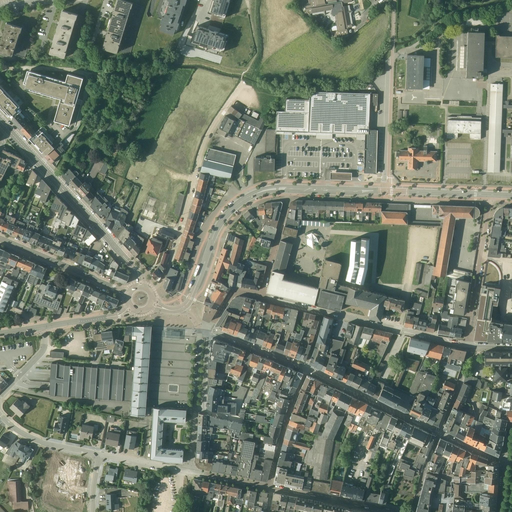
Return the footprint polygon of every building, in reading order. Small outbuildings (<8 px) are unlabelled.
[(133,3),(120,0),(115,0),(115,3),(116,4),(114,9),(113,14),(111,19),(111,18),(108,27),(109,28),(107,33),(106,37),(103,47),(102,48),(104,49),(116,53),(116,52),(117,53),(118,51),(131,8),(133,3)] [(185,5),(186,0),(167,0),(169,1),(164,17),(162,16),(160,24),(162,24),(160,30),(174,35),(175,29),(177,29),(179,23),(177,22),(183,4),(185,5)] [(212,0),(208,12),(214,13),(214,15),(225,18),(230,0),(212,0)] [(352,27),(352,26),(352,24),(353,24),(351,13),(352,11),(352,10),(350,9),(349,5),(346,5),(345,3),(352,2),(351,0),(307,0),(308,2),(304,2),(306,11),(309,11),(309,13),(310,13),(312,13),(312,15),(323,13),(325,15),(327,12),(330,12),(330,14),(333,16),(335,16),(335,18),(335,21),(336,22),(336,25),(338,35),(348,34),(347,29),(348,29),(349,28),(348,27),(352,27)] [(137,5),(133,3),(131,8),(118,51),(130,55),(143,13),(144,7),(137,5)] [(60,15),(61,15),(59,22),(58,24),(58,26),(57,25),(56,30),(56,31),(55,35),(55,34),(53,41),(53,43),(51,47),(51,46),(49,52),(49,53),(50,53),(50,54),(55,55),(59,56),(64,58),(64,57),(65,57),(67,51),(66,51),(76,20),(78,15),(62,10),(60,15)] [(82,16),(78,15),(76,20),(66,51),(67,51),(65,57),(78,57),(83,41),(90,19),(82,16)] [(21,27),(13,54),(24,58),(28,46),(33,31),(29,30),(31,24),(23,22),(21,27)] [(21,27),(7,23),(3,34),(2,37),(0,43),(0,51),(3,53),(3,52),(7,53),(7,54),(12,56),(13,54),(21,27)] [(331,36),(338,35),(336,25),(331,26),(330,28),(331,36)] [(227,35),(197,26),(195,32),(194,31),(190,42),(223,52),(227,41),(225,41),(227,35)] [(471,31),(467,31),(467,46),(460,46),(459,67),(466,68),(466,77),(483,77),(484,31),(477,31),(477,27),(471,27),(471,31)] [(511,35),(500,35),(498,34),(497,34),(496,35),(495,41),(485,41),(484,44),(495,45),(495,48),(495,57),(511,57),(511,35)] [(424,55),(407,54),(406,87),(429,88),(430,58),(424,57),(424,55)] [(76,103),(83,78),(68,73),(65,81),(27,70),(23,83),(26,84),(25,88),(57,97),(60,99),(58,105),(57,109),(54,121),(69,125),(76,103)] [(502,104),(503,83),(490,83),(487,171),(499,171),(500,132),(501,129),(502,107),(502,104)] [(0,103),(1,105),(10,96),(4,89),(0,92),(0,103)] [(378,93),(309,91),(309,99),(308,134),(316,134),(316,135),(315,138),(324,139),(332,139),(332,135),(365,136),(369,136),(369,129),(370,106),(378,106),(378,93)] [(19,106),(10,96),(1,105),(10,115),(18,107),(19,106)] [(308,134),(309,99),(285,99),(285,112),(276,112),(276,129),(275,133),(308,134)] [(76,103),(69,125),(74,126),(81,105),(76,103)] [(10,115),(1,105),(0,104),(0,107),(8,117),(9,116),(12,119),(11,120),(20,112),(21,111),(18,107),(10,115)] [(96,105),(84,125),(90,128),(101,109),(96,105)] [(246,121),(262,129),(266,120),(261,117),(259,120),(242,112),(242,113),(231,105),(228,110),(239,118),(246,121)] [(103,108),(91,129),(96,132),(108,111),(103,108)] [(20,112),(11,120),(16,125),(25,117),(20,112)] [(109,112),(97,132),(102,135),(114,115),(109,112)] [(234,135),(238,137),(246,121),(239,118),(237,121),(225,115),(219,127),(229,132),(228,134),(233,136),(234,135)] [(470,138),(480,139),(481,117),(471,117),(471,116),(457,115),(457,116),(447,116),(446,137),(456,138),(456,137),(457,137),(457,132),(469,132),(469,137),(470,137),(470,138)] [(25,117),(16,125),(20,130),(29,123),(30,121),(27,118),(27,119),(25,117)] [(262,129),(246,121),(238,137),(254,145),(262,129)] [(29,123),(20,130),(29,139),(36,133),(32,129),(33,128),(29,123)] [(36,133),(29,139),(42,153),(43,152),(46,155),(54,148),(51,145),(53,143),(52,142),(53,141),(52,140),(51,141),(42,132),(44,130),(41,128),(36,133)] [(265,151),(275,151),(275,133),(276,129),(266,128),(265,151)] [(369,129),(369,136),(365,136),(364,172),(364,174),(376,174),(377,129),(369,129)] [(63,145),(61,142),(54,148),(46,155),(45,157),(51,164),(57,158),(56,158),(59,155),(61,157),(65,150),(64,150),(61,147),(63,145)] [(415,168),(417,168),(417,165),(418,165),(418,162),(417,162),(417,160),(420,160),(420,161),(423,161),(423,160),(429,160),(429,161),(433,161),(433,160),(436,161),(436,150),(426,150),(427,145),(424,145),(423,150),(418,150),(418,147),(408,147),(408,150),(399,150),(399,151),(396,151),(396,156),(399,157),(399,159),(401,159),(401,160),(405,160),(408,160),(408,162),(407,162),(407,165),(408,165),(407,168),(410,168),(410,170),(410,169),(414,169),(414,170),(415,170),(415,168)] [(16,169),(22,158),(8,151),(9,149),(4,147),(3,149),(0,155),(0,182),(8,165),(16,169)] [(230,177),(236,154),(209,147),(204,158),(201,171),(230,177)] [(253,170),(274,170),(275,158),(271,157),(271,154),(266,154),(266,157),(254,157),(253,170)] [(24,160),(22,158),(16,169),(14,174),(17,176),(20,170),(23,171),(25,167),(26,163),(25,163),(26,162),(23,161),(24,161),(24,160)] [(104,162),(99,172),(105,175),(109,165),(104,162)] [(69,168),(62,175),(62,176),(68,183),(68,182),(69,183),(79,173),(76,171),(74,173),(69,168)] [(37,175),(32,170),(27,183),(30,184),(33,185),(37,175)] [(79,173),(69,183),(75,190),(83,183),(81,182),(82,180),(81,179),(84,174),(81,171),(79,173)] [(201,172),(199,177),(211,181),(211,180),(214,180),(215,175),(209,174),(201,172)] [(199,177),(198,184),(210,187),(211,186),(212,186),(214,181),(211,181),(199,177)] [(46,184),(41,179),(35,195),(40,197),(46,184)] [(83,183),(75,190),(82,197),(89,191),(89,190),(90,189),(89,189),(90,187),(91,185),(89,182),(87,184),(85,181),(83,183)] [(50,189),(46,184),(40,197),(39,200),(45,203),(46,199),(50,189)] [(198,184),(196,189),(211,193),(213,188),(210,187),(198,184)] [(89,191),(82,197),(89,205),(90,204),(93,198),(92,197),(93,195),(90,192),(93,189),(90,187),(89,189),(90,189),(89,190),(89,191)] [(196,189),(195,196),(206,199),(206,200),(207,196),(210,197),(211,193),(196,189)] [(97,192),(90,206),(93,209),(103,200),(103,199),(103,198),(97,192)] [(50,211),(58,214),(63,203),(56,195),(50,211)] [(202,205),(205,206),(206,202),(205,202),(206,199),(195,196),(193,203),(202,205)] [(103,200),(93,209),(97,214),(110,203),(105,198),(104,197),(103,198),(103,199),(103,200)] [(287,217),(295,218),(296,208),(297,199),(295,199),(295,200),(293,200),(291,202),(287,217)] [(270,218),(278,219),(282,203),(282,202),(282,201),(281,201),(280,201),(272,202),(273,210),(273,212),(272,212),(271,213),(270,218)] [(344,210),(344,201),(336,201),(335,209),(339,209),(339,210),(341,210),(341,215),(344,215),(344,210)] [(272,202),(264,203),(265,213),(269,212),(269,213),(271,213),(272,212),(273,212),(273,210),(272,202)] [(52,227),(58,229),(59,226),(67,207),(63,203),(58,214),(52,227)] [(112,206),(110,203),(97,214),(100,217),(101,218),(102,218),(102,217),(103,217),(103,216),(103,215),(102,215),(103,214),(104,216),(107,218),(112,206)] [(265,222),(266,217),(265,213),(264,203),(256,205),(257,214),(259,214),(259,218),(260,218),(260,219),(261,219),(261,222),(265,222)] [(410,203),(381,203),(381,216),(381,222),(410,224),(410,220),(410,203)] [(455,218),(459,218),(459,217),(462,218),(462,217),(462,216),(473,217),(475,216),(477,215),(478,214),(479,213),(479,212),(479,211),(479,209),(478,208),(476,207),(475,206),(473,206),(473,205),(438,204),(438,217),(441,217),(440,222),(410,220),(410,224),(440,225),(440,226),(442,226),(435,265),(433,265),(432,273),(435,274),(446,276),(446,272),(455,218)] [(192,206),(191,210),(201,214),(205,215),(206,211),(201,210),(202,208),(201,208),(192,206)] [(67,207),(59,226),(64,229),(66,224),(69,226),(73,214),(67,207)] [(106,223),(112,230),(120,211),(112,207),(106,223)] [(151,218),(154,212),(144,207),(141,214),(151,218)] [(502,217),(502,207),(501,207),(499,208),(496,210),(494,213),(493,216),(502,217)] [(112,230),(118,236),(120,233),(128,224),(124,221),(128,211),(124,208),(123,209),(121,208),(120,211),(112,230)] [(254,215),(248,209),(243,214),(250,222),(254,218),(257,222),(257,223),(259,225),(257,228),(261,230),(261,229),(264,225),(264,223),(265,222),(261,222),(257,216),(255,218),(254,215)] [(191,210),(188,217),(198,221),(201,214),(191,210)] [(0,229),(6,232),(12,217),(6,214),(4,220),(0,229)] [(69,226),(68,226),(71,227),(71,228),(74,229),(78,220),(73,214),(69,226)] [(6,232),(12,234),(17,223),(14,222),(16,218),(15,218),(16,217),(14,216),(13,217),(12,217),(6,232)] [(502,217),(493,216),(492,225),(501,226),(502,217)] [(188,217),(186,223),(197,226),(198,221),(188,217)] [(264,223),(276,226),(278,219),(270,218),(266,217),(265,222),(264,223)] [(12,234),(17,236),(24,220),(21,219),(20,221),(18,220),(17,223),(12,234)] [(17,236),(22,238),(29,221),(24,219),(24,220),(17,236)] [(332,226),(334,221),(302,219),(300,219),(298,225),(285,222),(282,233),(285,234),(296,236),(297,229),(300,230),(301,224),(332,226)] [(28,241),(29,241),(37,222),(30,220),(29,221),(22,238),(28,241)] [(72,234),(76,236),(82,224),(78,220),(74,229),(72,234)] [(232,229),(249,236),(252,230),(251,230),(253,226),(238,220),(236,222),(235,223),(234,226),(232,229)] [(29,241),(36,244),(40,234),(42,229),(37,227),(38,226),(38,225),(39,223),(37,222),(29,241)] [(129,233),(131,229),(133,227),(128,223),(128,224),(120,233),(118,236),(123,242),(130,235),(129,233)] [(186,223),(185,228),(194,231),(195,232),(197,226),(186,223)] [(261,229),(274,233),(275,233),(277,227),(276,227),(276,226),(264,223),(264,225),(261,229)] [(87,229),(82,224),(76,236),(75,240),(80,243),(87,229)] [(501,226),(492,225),(491,231),(505,233),(505,230),(500,229),(501,226)] [(67,230),(64,229),(59,226),(58,229),(53,240),(49,250),(57,253),(64,236),(67,230)] [(185,228),(183,234),(192,237),(194,231),(185,228)] [(85,241),(91,233),(87,229),(80,243),(83,245),(85,241)] [(136,237),(138,234),(131,229),(129,233),(130,235),(123,242),(130,249),(137,242),(135,241),(136,240),(136,237)] [(161,235),(173,239),(175,233),(172,232),(163,229),(161,235)] [(258,236),(272,240),(274,233),(261,229),(261,230),(258,236)] [(225,242),(234,245),(236,236),(228,232),(225,242)] [(307,244),(314,248),(319,242),(317,236),(312,232),(306,234),(307,244)] [(44,248),(49,250),(53,240),(51,239),(53,234),(50,233),(48,238),(44,247),(44,248)] [(95,238),(91,233),(85,241),(88,245),(95,238)] [(44,248),(44,247),(48,238),(40,234),(36,244),(44,248)] [(130,249),(134,254),(136,254),(139,251),(144,238),(138,234),(136,237),(136,240),(135,241),(137,242),(130,249)] [(183,234),(181,240),(193,244),(195,238),(192,237),(183,234)] [(251,252),(256,240),(258,237),(254,235),(252,239),(251,239),(246,250),(251,252)] [(57,253),(63,256),(67,247),(64,246),(66,242),(65,241),(67,237),(64,236),(57,253)] [(162,242),(163,241),(157,238),(158,238),(153,236),(152,238),(149,237),(146,244),(148,245),(145,250),(145,252),(147,253),(149,253),(150,252),(150,251),(158,255),(160,248),(161,248),(162,248),(163,247),(163,246),(163,245),(163,244),(163,243),(162,243),(163,242),(162,242)] [(236,236),(234,245),(232,250),(223,247),(212,278),(220,281),(230,287),(232,284),(237,285),(239,274),(240,272),(235,271),(238,261),(243,245),(243,244),(244,239),(236,236)] [(261,245),(271,247),(272,240),(258,236),(258,237),(256,240),(262,241),(261,245)] [(489,243),(504,246),(504,245),(501,244),(502,242),(498,242),(498,238),(490,237),(489,243)] [(281,239),(272,269),(284,272),(293,242),(283,240),(281,239)] [(361,241),(352,239),(350,265),(345,279),(364,283),(369,266),(369,239),(361,239),(361,241)] [(73,260),(76,251),(70,248),(72,241),(70,240),(67,247),(63,256),(73,260)] [(179,244),(192,248),(193,244),(181,240),(179,244)] [(487,255),(510,257),(510,254),(505,254),(506,249),(503,249),(504,246),(489,243),(487,255)] [(177,249),(190,254),(192,248),(179,244),(177,249)] [(73,260),(77,262),(82,251),(83,249),(78,247),(76,251),(73,260)] [(175,257),(187,261),(190,254),(177,249),(175,257)] [(77,262),(82,263),(88,251),(85,250),(84,251),(82,251),(77,262)] [(151,273),(158,280),(160,278),(169,252),(165,250),(161,263),(156,267),(157,267),(151,273)] [(11,253),(4,251),(0,261),(0,272),(1,273),(3,268),(4,269),(11,253)] [(82,263),(89,267),(93,256),(95,254),(88,251),(82,263)] [(12,272),(19,257),(11,253),(4,269),(3,272),(5,272),(6,270),(7,270),(5,274),(6,274),(9,275),(10,272),(12,272)] [(89,267),(96,270),(100,261),(102,258),(102,257),(102,256),(98,254),(98,255),(96,254),(93,256),(89,267)] [(101,272),(102,272),(113,258),(111,255),(107,260),(102,258),(100,261),(96,270),(101,272)] [(27,260),(19,257),(12,272),(11,276),(19,280),(20,278),(27,260)] [(113,277),(118,265),(119,264),(119,263),(114,258),(113,258),(102,272),(113,277)] [(338,279),(342,263),(325,258),(321,274),(321,275),(318,287),(314,303),(341,309),(343,300),(344,293),(334,290),(336,283),(337,278),(338,279)] [(255,265),(254,268),(254,269),(264,271),(266,265),(247,259),(245,262),(255,265)] [(34,263),(27,260),(20,278),(22,279),(23,277),(27,278),(28,276),(34,263)] [(240,272),(244,263),(238,261),(235,271),(240,272)] [(237,285),(241,286),(243,276),(243,275),(244,275),(249,266),(254,268),(255,265),(245,262),(244,263),(240,272),(239,274),(237,285)] [(412,283),(418,284),(422,263),(416,262),(412,283)] [(40,266),(34,263),(28,276),(31,277),(29,283),(33,284),(40,266)] [(429,286),(431,279),(432,273),(433,265),(427,264),(423,285),(429,286)] [(120,266),(118,265),(113,277),(126,283),(127,281),(129,275),(126,271),(125,271),(124,269),(123,268),(121,266),(120,266)] [(47,268),(40,266),(33,284),(36,286),(38,283),(40,284),(41,283),(47,268)] [(166,276),(175,279),(181,281),(184,272),(178,270),(171,267),(166,276)] [(264,271),(254,269),(253,272),(255,273),(255,276),(255,277),(262,279),(264,271)] [(284,272),(272,269),(266,291),(314,303),(318,287),(283,278),(284,272)] [(2,311),(6,312),(8,305),(11,300),(19,280),(11,276),(9,275),(6,274),(5,277),(4,276),(0,284),(0,311),(1,311),(2,311)] [(163,285),(168,291),(170,289),(175,279),(166,276),(163,285)] [(254,279),(243,276),(241,286),(245,286),(255,288),(259,289),(261,280),(254,279)] [(73,294),(78,282),(69,278),(65,287),(67,288),(65,290),(68,290),(67,292),(73,294)] [(212,278),(211,281),(218,284),(222,286),(222,287),(228,291),(230,287),(220,281),(212,278)] [(470,281),(456,278),(455,282),(456,283),(451,307),(450,311),(460,313),(463,314),(463,313),(464,310),(465,310),(466,307),(465,307),(466,304),(467,300),(466,300),(466,301),(465,301),(466,297),(467,297),(466,297),(466,293),(468,293),(467,294),(468,294),(468,290),(469,287),(469,288),(470,284),(470,285),(469,285),(469,281),(470,281),(470,282),(470,281)] [(181,281),(175,279),(170,289),(168,291),(171,295),(179,290),(181,281)] [(209,288),(224,297),(227,293),(221,290),(222,290),(221,289),(222,287),(222,286),(218,284),(211,281),(209,288)] [(86,285),(78,282),(73,294),(72,296),(80,299),(86,285)] [(56,315),(59,307),(62,295),(56,293),(55,297),(54,296),(53,301),(43,297),(44,293),(44,292),(46,286),(41,283),(40,284),(33,302),(53,310),(52,312),(53,316),(56,315)] [(46,286),(44,292),(44,293),(43,297),(53,301),(54,296),(55,297),(56,293),(59,287),(48,283),(46,286)] [(344,293),(346,285),(336,283),(334,290),(344,293)] [(500,287),(481,284),(473,338),(487,339),(490,319),(491,318),(491,315),(490,315),(492,303),(497,304),(500,287)] [(86,285),(80,299),(78,302),(82,303),(85,296),(89,297),(93,288),(86,285)] [(369,316),(380,319),(381,319),(384,305),(386,296),(387,295),(346,285),(344,293),(343,300),(345,301),(345,302),(357,305),(357,304),(370,308),(368,316),(369,316)] [(101,291),(93,288),(89,297),(97,301),(101,291)] [(210,297),(220,303),(224,297),(209,288),(208,291),(206,296),(210,297)] [(414,293),(427,297),(428,292),(415,288),(414,293)] [(106,293),(101,291),(97,301),(100,302),(102,303),(106,293)] [(118,302),(119,299),(106,293),(102,303),(100,309),(114,306),(115,306),(116,306),(118,302)] [(232,299),(225,309),(228,312),(233,314),(239,316),(242,308),(246,296),(240,295),(236,296),(232,299)] [(393,296),(392,296),(388,295),(388,297),(386,296),(384,305),(385,305),(385,307),(388,308),(389,307),(392,307),(393,310),(396,308),(398,309),(398,310),(402,311),(405,299),(400,298),(399,297),(397,296),(396,296),(395,296),(393,296)] [(438,307),(442,307),(444,296),(440,296),(440,295),(437,295),(436,298),(434,297),(432,306),(438,307)] [(206,304),(217,308),(220,303),(210,297),(206,296),(204,302),(204,303),(206,304)] [(252,298),(246,296),(242,308),(246,310),(246,311),(248,311),(252,298)] [(246,311),(242,321),(248,323),(250,318),(256,299),(252,298),(248,311),(246,311)] [(256,299),(250,318),(254,320),(257,312),(261,301),(256,299)] [(15,308),(18,302),(11,300),(8,305),(15,308)] [(266,302),(261,301),(257,312),(261,313),(263,313),(266,302)] [(408,326),(416,328),(421,309),(420,309),(422,304),(417,302),(413,301),(412,308),(408,326)] [(85,305),(78,302),(74,312),(81,311),(85,305)] [(270,317),(273,304),(266,302),(263,313),(263,316),(270,317)] [(217,308),(206,304),(203,318),(210,320),(217,308)] [(277,316),(282,317),(285,307),(273,304),(270,317),(272,318),(276,317),(277,316)] [(280,326),(282,327),(285,328),(290,308),(285,307),(282,317),(281,321),(280,326)] [(403,325),(408,326),(412,308),(410,307),(409,308),(408,308),(407,313),(406,313),(403,325)] [(31,308),(28,314),(35,316),(36,309),(31,308)] [(242,321),(246,311),(246,310),(242,308),(239,316),(232,332),(237,334),(242,321)] [(298,310),(290,308),(285,328),(291,329),(293,330),(298,310)] [(215,326),(222,329),(228,312),(225,309),(215,326)] [(297,318),(303,319),(306,312),(299,310),(297,318)] [(222,329),(227,330),(233,314),(228,312),(222,329)] [(261,313),(257,312),(254,320),(248,338),(251,339),(259,317),(260,315),(261,313)] [(302,324),(303,324),(306,325),(310,313),(306,312),(303,319),(302,324)] [(306,325),(316,328),(319,316),(318,314),(310,313),(306,325)] [(421,329),(425,330),(429,314),(424,313),(424,315),(421,329)] [(227,330),(232,332),(239,316),(233,314),(227,330)] [(429,314),(425,330),(433,331),(435,320),(436,320),(437,314),(432,314),(432,315),(429,314)] [(319,333),(329,335),(333,318),(324,315),(319,333)] [(453,315),(449,334),(453,335),(458,317),(458,316),(453,315)] [(261,318),(259,317),(251,339),(255,341),(259,327),(262,321),(260,320),(261,318)] [(458,317),(453,335),(460,336),(461,329),(464,330),(466,319),(458,317)] [(248,338),(254,320),(250,318),(248,323),(249,324),(244,337),(248,338)] [(333,318),(329,335),(329,336),(330,337),(329,342),(333,343),(330,354),(334,355),(336,351),(339,352),(344,339),(348,322),(333,318)] [(271,320),(268,330),(262,344),(270,347),(277,325),(279,321),(275,319),(274,322),(271,320)] [(490,319),(487,339),(501,340),(504,322),(490,319)] [(249,324),(248,323),(242,321),(237,334),(244,337),(249,324)] [(437,332),(445,334),(447,323),(441,321),(440,323),(439,323),(437,332)] [(344,339),(347,341),(349,341),(354,323),(348,322),(344,339)] [(511,322),(504,322),(501,340),(511,339),(511,322)] [(354,323),(349,341),(350,342),(357,344),(364,326),(354,323)] [(146,406),(152,324),(148,324),(133,325),(134,326),(133,326),(133,338),(136,338),(134,368),(52,362),(51,362),(50,384),(49,388),(49,395),(49,396),(49,395),(132,401),(131,413),(145,414),(146,408),(146,406)] [(300,332),(296,331),(288,354),(295,356),(302,334),(303,333),(306,325),(303,324),(302,326),(300,332)] [(127,325),(124,340),(132,340),(133,338),(133,326),(134,326),(133,325),(127,325)] [(282,327),(280,326),(277,325),(270,347),(275,349),(282,327)] [(303,333),(310,335),(311,333),(314,334),(316,328),(306,325),(303,333)] [(373,328),(364,326),(357,344),(357,345),(366,347),(367,344),(368,341),(369,338),(373,328)] [(268,330),(259,327),(255,341),(262,344),(268,330)] [(283,352),(291,329),(285,328),(282,327),(275,349),(283,352)] [(293,330),(291,329),(283,352),(288,354),(296,331),(293,330)] [(381,330),(377,329),(372,340),(376,341),(381,330)] [(112,331),(112,330),(102,331),(102,332),(95,333),(94,333),(94,336),(95,335),(96,345),(96,348),(104,348),(104,349),(114,348),(115,343),(114,343),(112,331)] [(385,331),(381,330),(376,341),(380,343),(382,339),(385,331)] [(122,345),(124,340),(116,338),(117,331),(112,331),(114,343),(115,343),(114,348),(112,352),(120,354),(122,345)] [(171,335),(171,331),(163,331),(163,340),(179,341),(179,335),(171,335)] [(392,332),(385,331),(382,339),(380,343),(379,345),(377,348),(375,352),(382,355),(392,332)] [(326,356),(329,342),(330,337),(329,336),(329,335),(319,333),(317,340),(321,341),(318,352),(322,354),(326,356)] [(302,334),(295,356),(298,357),(306,336),(302,334)] [(306,336),(298,357),(302,359),(308,342),(310,336),(306,335),(306,336)] [(210,352),(218,354),(222,340),(213,337),(210,352)] [(424,354),(429,342),(411,337),(407,351),(424,354)] [(347,341),(344,339),(339,352),(332,374),(336,376),(341,361),(342,361),(346,348),(345,348),(346,344),(347,341)] [(222,340),(218,354),(218,356),(221,357),(222,357),(222,359),(222,362),(224,362),(229,343),(222,340)] [(316,366),(322,354),(318,352),(321,341),(317,340),(315,346),(309,362),(316,366)] [(308,342),(302,359),(305,360),(311,343),(308,342)] [(320,368),(324,370),(330,354),(333,343),(329,342),(326,356),(320,368)] [(424,354),(430,356),(433,357),(436,344),(429,342),(424,354)] [(225,364),(227,364),(233,345),(229,343),(224,362),(224,364),(225,364)] [(227,364),(232,366),(234,366),(236,361),(238,357),(241,348),(233,345),(227,364)] [(444,345),(440,358),(440,360),(441,360),(443,361),(445,355),(448,356),(451,347),(444,345)] [(350,383),(361,388),(364,383),(365,383),(366,381),(367,378),(367,379),(371,371),(369,371),(371,365),(367,363),(357,358),(359,353),(358,353),(358,351),(357,351),(358,348),(356,347),(350,363),(349,366),(352,367),(351,371),(355,373),(350,383)] [(446,362),(461,366),(466,350),(452,347),(451,347),(448,356),(446,362)] [(99,362),(104,348),(96,348),(97,352),(94,360),(99,362)] [(241,363),(245,349),(241,348),(238,357),(236,361),(234,366),(232,366),(230,371),(239,375),(244,363),(241,363)] [(249,364),(253,352),(245,349),(241,363),(244,363),(239,375),(236,383),(241,385),(247,368),(244,367),(245,364),(248,366),(249,364)] [(511,350),(484,351),(484,364),(498,364),(502,364),(511,363),(511,350)] [(324,370),(332,374),(339,352),(336,351),(334,355),(330,354),(324,370)] [(256,366),(260,355),(256,354),(253,365),(250,372),(253,373),(254,371),(253,370),(255,366),(256,366)] [(316,366),(320,368),(326,356),(322,354),(316,366)] [(418,369),(429,373),(430,371),(424,370),(430,356),(424,354),(418,369)] [(258,380),(265,357),(260,355),(256,366),(255,366),(253,370),(254,371),(253,373),(249,384),(255,387),(258,380)] [(217,359),(210,357),(209,366),(216,368),(217,359)] [(267,375),(273,360),(265,357),(258,380),(255,387),(253,391),(251,396),(256,398),(261,386),(264,380),(266,374),(267,375)] [(273,360),(267,375),(268,375),(270,376),(271,372),(272,373),(274,370),(275,370),(278,362),(273,360)] [(441,360),(440,360),(439,364),(459,371),(461,366),(446,362),(443,361),(441,360)] [(336,376),(341,378),(346,364),(347,363),(342,361),(341,361),(336,376)] [(277,378),(283,364),(278,362),(275,370),(274,370),(272,373),(271,372),(270,376),(268,375),(263,387),(262,392),(264,392),(265,391),(266,389),(267,390),(269,393),(277,378)] [(215,371),(214,377),(222,379),(227,380),(230,371),(232,366),(227,364),(225,364),(223,369),(224,370),(223,372),(215,371)] [(278,387),(287,366),(283,364),(277,378),(269,393),(267,397),(274,400),(276,394),(275,394),(278,387)] [(341,378),(346,381),(351,371),(352,367),(349,366),(346,364),(341,378)] [(493,380),(507,380),(507,376),(511,376),(511,374),(511,371),(507,371),(507,367),(502,367),(502,364),(498,364),(498,367),(494,367),(493,380)] [(288,381),(293,368),(287,366),(278,387),(281,388),(284,389),(288,381)] [(293,368),(288,381),(292,383),(298,370),(293,368)] [(415,397),(409,410),(419,415),(428,395),(436,375),(429,373),(418,369),(408,393),(415,397)] [(292,383),(297,385),(303,372),(298,370),(292,383)] [(346,381),(350,383),(355,373),(351,371),(346,381)] [(361,388),(365,390),(370,380),(371,380),(372,377),(374,373),(371,371),(367,379),(367,378),(366,381),(365,383),(364,383),(361,388)] [(314,377),(307,374),(302,386),(306,388),(309,390),(314,377)] [(465,375),(463,381),(471,384),(473,376),(465,375)] [(208,376),(208,384),(215,386),(215,385),(221,386),(222,379),(214,377),(208,376)] [(309,390),(309,392),(308,393),(313,396),(312,397),(311,396),(308,402),(306,408),(310,409),(322,381),(314,377),(309,390)] [(365,390),(368,392),(375,379),(372,377),(371,380),(370,380),(365,390)] [(479,379),(477,378),(475,385),(485,388),(487,381),(485,380),(480,378),(479,379)] [(371,394),(378,380),(375,379),(368,392),(371,394)] [(377,397),(384,383),(378,380),(371,394),(377,397)] [(442,387),(445,388),(452,391),(455,383),(445,380),(444,382),(443,382),(442,383),(443,383),(443,384),(442,387)] [(290,399),(291,396),(287,394),(292,383),(288,381),(284,389),(281,388),(279,394),(290,399)] [(322,381),(310,409),(307,417),(299,414),(292,411),(290,418),(305,423),(310,425),(312,419),(315,420),(320,408),(318,407),(328,384),(322,381)] [(458,394),(466,397),(471,384),(463,381),(458,394)] [(297,385),(292,383),(287,394),(291,396),(297,385)] [(384,383),(377,397),(394,406),(395,406),(396,406),(404,410),(409,410),(415,397),(408,393),(384,383)] [(208,384),(207,392),(215,394),(216,386),(215,386),(208,384)] [(310,425),(305,423),(304,428),(305,428),(315,432),(317,433),(321,422),(327,420),(330,414),(328,413),(327,412),(328,408),(328,404),(335,387),(328,384),(318,407),(320,408),(315,420),(312,419),(310,425)] [(237,397),(243,399),(248,387),(242,385),(237,397)] [(328,413),(330,414),(341,390),(335,387),(328,404),(328,408),(327,412),(328,413)] [(308,393),(309,392),(305,390),(301,388),(294,408),(300,410),(301,411),(308,393)] [(438,407),(445,409),(452,392),(445,389),(444,389),(437,406),(438,407)] [(489,397),(501,399),(502,391),(491,389),(489,397)] [(348,393),(341,390),(330,414),(327,420),(321,434),(327,437),(348,393)] [(207,401),(219,403),(220,399),(215,398),(215,394),(207,392),(207,401)] [(352,396),(348,393),(327,437),(333,439),(344,414),(352,396)] [(290,399),(279,394),(279,395),(276,394),(274,400),(273,402),(287,407),(288,403),(290,399)] [(428,395),(419,415),(418,416),(425,419),(432,404),(434,401),(435,398),(428,395)] [(356,398),(352,396),(344,414),(347,415),(356,398)] [(499,416),(506,418),(511,419),(511,396),(509,396),(503,399),(503,400),(501,410),(499,416)] [(360,399),(356,398),(347,415),(344,423),(348,425),(360,399)] [(20,417),(30,405),(26,402),(25,402),(22,400),(21,402),(17,399),(10,407),(20,417)] [(367,403),(360,399),(348,425),(347,427),(351,428),(354,423),(357,425),(367,403)] [(219,403),(207,401),(206,407),(210,407),(210,409),(211,410),(213,411),(215,410),(215,409),(218,409),(225,411),(225,412),(226,412),(224,418),(207,414),(206,424),(213,426),(233,429),(240,430),(242,423),(242,422),(243,419),(244,416),(241,416),(240,422),(237,422),(238,417),(236,417),(237,414),(238,414),(240,407),(219,403)] [(285,413),(287,407),(273,402),(273,404),(272,405),(273,406),(272,409),(275,410),(285,413)] [(372,405),(367,403),(357,425),(357,426),(361,428),(372,405)] [(483,408),(486,409),(487,405),(481,403),(478,411),(481,412),(483,408)] [(432,404),(425,419),(432,422),(435,416),(437,408),(434,407),(435,405),(432,404)] [(381,409),(372,405),(361,428),(361,429),(366,431),(365,433),(371,435),(381,409)] [(463,416),(465,412),(459,409),(453,406),(451,410),(456,412),(463,416)] [(268,423),(281,426),(283,419),(273,416),(273,417),(266,416),(245,412),(245,408),(240,407),(238,415),(241,416),(244,416),(243,419),(246,419),(268,423)] [(437,408),(435,416),(436,416),(436,415),(442,418),(445,409),(438,407),(437,408)] [(186,411),(146,408),(145,414),(153,415),(150,457),(166,460),(183,461),(184,449),(162,447),(163,419),(186,421),(186,411)] [(483,421),(504,429),(506,418),(499,416),(495,415),(494,419),(486,415),(488,409),(486,409),(483,408),(481,412),(478,419),(483,421)] [(386,411),(381,409),(371,435),(366,446),(370,448),(386,411)] [(283,419),(285,413),(275,410),(274,412),(268,410),(266,416),(273,417),(273,416),(283,419)] [(456,412),(451,410),(448,416),(453,419),(456,412)] [(198,423),(206,424),(207,414),(207,413),(199,411),(198,423)] [(391,414),(386,411),(370,448),(369,449),(372,451),(372,452),(375,454),(379,444),(391,414)] [(448,430),(455,434),(459,425),(464,428),(465,426),(464,426),(465,423),(470,413),(465,412),(463,416),(459,423),(453,420),(448,430)] [(469,425),(473,417),(474,415),(470,413),(465,423),(469,425)] [(397,417),(391,414),(379,444),(385,446),(386,444),(397,417)] [(64,432),(67,416),(60,415),(59,423),(55,422),(54,429),(57,430),(57,431),(64,432)] [(435,416),(432,422),(435,424),(439,426),(440,423),(440,422),(442,418),(436,415),(436,416),(435,416)] [(453,419),(448,416),(443,428),(448,430),(453,420),(453,419)] [(404,420),(397,417),(386,444),(393,447),(396,440),(395,440),(404,420)] [(473,430),(477,419),(476,419),(473,417),(469,425),(463,438),(474,444),(477,437),(471,435),(473,430)] [(290,418),(289,423),(304,428),(305,423),(290,418)] [(485,435),(502,442),(503,433),(491,430),(481,426),(483,421),(478,419),(477,419),(473,430),(485,435)] [(317,433),(321,434),(327,420),(321,422),(317,433)] [(409,422),(404,420),(395,440),(396,440),(393,447),(392,450),(396,452),(397,448),(399,448),(409,422)] [(491,430),(503,433),(504,429),(483,421),(481,426),(491,430)] [(414,425),(409,422),(399,448),(397,453),(401,455),(408,440),(414,425)] [(94,426),(83,423),(80,438),(84,439),(84,436),(92,438),(92,434),(95,435),(97,424),(94,424),(94,426)] [(206,424),(198,423),(198,431),(209,432),(209,429),(213,429),(213,426),(206,424)] [(268,435),(278,436),(281,426),(268,423),(267,430),(269,430),(268,435)] [(289,423),(287,427),(300,431),(303,432),(305,428),(304,428),(289,423)] [(455,434),(463,438),(469,425),(465,423),(464,426),(465,426),(464,428),(459,425),(455,434)] [(427,431),(414,425),(408,440),(421,446),(427,431)] [(118,445),(121,429),(117,428),(117,427),(109,426),(105,443),(118,445)] [(287,427),(284,437),(298,440),(300,431),(287,427)] [(134,448),(135,442),(135,441),(137,432),(137,431),(127,429),(124,446),(124,445),(134,447),(134,448)] [(240,430),(233,429),(232,436),(244,438),(255,440),(261,441),(276,443),(278,436),(268,435),(240,430)] [(485,435),(473,430),(471,435),(477,437),(474,444),(484,449),(486,443),(483,442),(485,435)] [(209,432),(198,431),(197,438),(209,439),(210,439),(211,432),(209,432)] [(431,433),(427,431),(421,446),(418,453),(419,453),(426,456),(427,454),(423,452),(431,433)] [(317,433),(315,432),(311,444),(309,449),(306,448),(305,452),(304,455),(301,462),(306,463),(311,464),(314,464),(313,470),(310,489),(329,492),(331,478),(336,456),(341,443),(333,439),(327,437),(321,434),(317,433)] [(435,435),(431,433),(423,452),(427,454),(435,435)] [(0,437),(0,445),(4,448),(10,439),(7,437),(2,434),(0,437)] [(486,443),(500,448),(502,442),(485,435),(483,442),(486,443)] [(306,448),(309,449),(311,444),(298,440),(284,437),(283,442),(295,445),(302,447),(306,448)] [(434,451),(441,454),(447,440),(440,437),(434,451)] [(209,439),(197,438),(197,448),(208,449),(209,439)] [(248,476),(253,452),(255,440),(244,438),(240,454),(237,473),(238,473),(239,474),(240,474),(241,474),(242,475),(243,475),(244,475),(245,475),(246,474),(248,474),(248,475),(248,476)] [(445,463),(453,443),(447,440),(441,454),(437,462),(434,470),(438,471),(440,468),(442,462),(445,463)] [(276,443),(261,441),(260,445),(262,445),(262,447),(266,448),(274,449),(276,443)] [(19,456),(24,446),(16,442),(10,455),(14,457),(15,455),(19,456)] [(453,460),(460,446),(453,443),(445,463),(448,465),(452,466),(453,460)] [(486,443),(484,449),(498,455),(500,448),(486,443)] [(25,463),(32,450),(24,446),(19,456),(22,458),(21,461),(25,463)] [(461,458),(465,449),(460,446),(453,460),(457,461),(454,471),(451,471),(450,473),(458,474),(460,465),(461,465),(463,458),(461,458)] [(196,455),(213,457),(214,454),(214,452),(208,452),(208,449),(197,448),(196,451),(196,455)] [(272,458),(274,449),(266,448),(265,451),(263,451),(262,454),(261,454),(260,455),(265,456),(265,457),(272,458)] [(281,449),(279,456),(293,460),(295,453),(294,453),(281,449)] [(461,465),(465,466),(471,452),(465,449),(461,458),(463,458),(461,465)] [(431,459),(437,462),(441,454),(434,451),(431,459)] [(225,471),(231,472),(233,459),(231,458),(232,452),(228,452),(228,455),(225,471)] [(248,476),(254,477),(256,467),(254,467),(255,465),(256,458),(258,458),(259,454),(253,452),(248,476)] [(474,468),(475,462),(477,454),(471,452),(465,466),(466,466),(471,468),(471,470),(474,469),(474,468)] [(211,469),(218,470),(221,454),(218,453),(218,454),(214,454),(213,457),(211,469)] [(416,460),(419,453),(418,453),(414,460),(412,462),(400,457),(396,468),(404,470),(403,473),(412,476),(413,473),(418,474),(419,471),(418,471),(419,469),(416,468),(418,461),(416,460)] [(419,453),(416,460),(418,461),(419,461),(423,463),(426,456),(419,453)] [(218,470),(225,471),(228,455),(221,454),(218,470)] [(237,474),(237,473),(240,454),(237,454),(236,460),(233,459),(231,472),(237,474)] [(478,463),(486,463),(487,458),(477,454),(475,462),(476,462),(478,463)] [(200,467),(211,469),(213,457),(196,455),(196,461),(200,467)] [(305,470),(306,468),(306,465),(306,463),(301,462),(293,460),(279,456),(277,464),(288,466),(305,470)] [(272,458),(265,457),(264,462),(261,478),(267,479),(272,458)] [(398,458),(395,457),(392,464),(391,463),(388,473),(391,474),(395,463),(398,458)] [(66,489),(75,491),(75,488),(76,485),(73,484),(77,461),(71,460),(64,459),(63,468),(60,467),(59,472),(62,473),(62,476),(58,476),(57,482),(65,483),(65,486),(67,486),(66,489)] [(427,468),(434,470),(437,462),(431,459),(427,468)] [(261,478),(264,462),(261,461),(260,463),(257,462),(256,467),(254,477),(261,478)] [(110,464),(107,464),(105,470),(108,471),(107,472),(106,472),(105,479),(110,480),(109,481),(112,482),(114,474),(117,475),(118,467),(116,467),(116,468),(109,467),(110,464)] [(274,481),(302,487),(304,476),(287,472),(288,466),(277,464),(274,481)] [(125,471),(123,479),(136,482),(137,476),(136,476),(137,471),(130,469),(131,466),(130,468),(125,467),(125,471)] [(484,474),(498,475),(498,469),(487,469),(487,467),(477,468),(474,468),(474,469),(471,470),(470,473),(465,473),(464,474),(462,474),(462,476),(479,476),(479,474),(484,474)] [(302,487),(310,489),(313,470),(309,470),(309,468),(306,468),(305,470),(304,476),(302,487)] [(362,499),(366,499),(369,491),(374,476),(369,475),(365,488),(362,499)] [(433,479),(425,476),(416,510),(425,511),(429,511),(432,491),(433,491),(437,476),(435,475),(433,479)] [(433,491),(444,492),(444,491),(445,485),(446,479),(437,476),(433,491)] [(200,498),(203,479),(194,478),(191,494),(192,494),(192,495),(194,495),(194,500),(199,501),(200,498)] [(331,478),(329,492),(339,494),(341,486),(343,480),(331,478)] [(207,494),(209,481),(203,479),(200,498),(203,499),(204,494),(207,494)] [(12,501),(21,500),(20,480),(7,481),(8,501),(12,501)] [(353,482),(343,480),(339,494),(352,496),(352,497),(355,485),(353,484),(353,482)] [(213,496),(215,482),(209,481),(207,494),(206,497),(206,498),(212,500),(213,496)] [(218,498),(221,483),(215,482),(213,496),(218,498)] [(480,492),(496,492),(497,482),(484,482),(479,482),(463,482),(463,483),(451,482),(451,485),(450,491),(454,491),(454,496),(461,496),(461,498),(464,498),(464,492),(480,492)] [(224,499),(227,484),(221,483),(218,498),(217,505),(219,505),(220,506),(221,505),(223,506),(224,499)] [(230,503),(233,485),(227,484),(224,499),(227,499),(226,502),(230,503)] [(237,497),(239,486),(233,485),(230,503),(233,504),(235,497),(237,497)] [(352,497),(362,499),(365,488),(355,485),(352,497)] [(248,503),(251,489),(247,488),(247,491),(246,491),(246,492),(244,492),(242,502),(248,503)] [(254,507),(254,505),(257,490),(251,489),(248,503),(248,506),(254,507)] [(263,500),(267,501),(268,496),(266,496),(267,492),(261,490),(260,493),(259,492),(257,500),(257,502),(259,502),(258,505),(254,505),(254,507),(252,511),(255,511),(256,509),(261,510),(261,508),(263,500)] [(280,500),(281,493),(273,491),(272,498),(280,500)] [(369,491),(366,499),(378,501),(380,493),(369,491)] [(479,501),(495,502),(496,492),(480,492),(479,501)] [(106,509),(119,508),(119,502),(116,503),(116,493),(106,493),(106,509)] [(284,509),(288,494),(281,493),(280,500),(279,503),(282,504),(281,506),(279,506),(278,509),(284,511),(284,509)] [(331,511),(332,511),(321,508),(323,501),(297,496),(295,506),(317,511),(316,511),(331,511)] [(463,511),(464,506),(465,498),(453,497),(451,511),(463,511)] [(280,500),(272,498),(270,508),(278,509),(279,506),(279,503),(280,500)] [(470,507),(473,507),(474,501),(474,499),(465,498),(464,506),(470,507)] [(21,500),(12,501),(13,509),(28,508),(28,500),(21,500)] [(347,511),(349,506),(323,501),(321,508),(332,511),(331,511),(347,511)]
